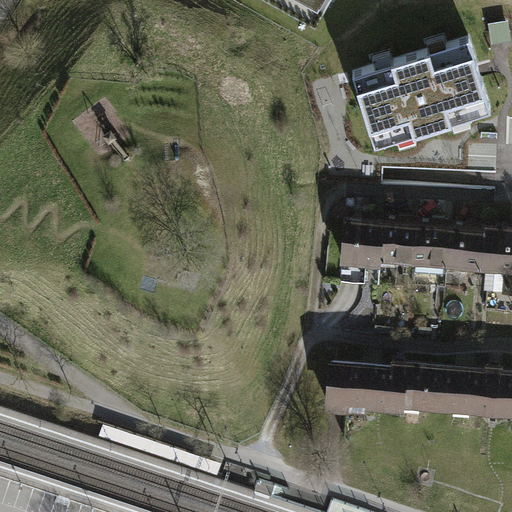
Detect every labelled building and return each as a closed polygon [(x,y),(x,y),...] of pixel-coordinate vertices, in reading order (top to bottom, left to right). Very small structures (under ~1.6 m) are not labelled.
[(333,0),(269,0),(319,27),(333,0)] [(377,143),(492,108),(469,35),(354,71),(377,143)] [(384,215),(383,222),(380,260),(398,262),(398,256),(415,257),(418,218),(384,215)] [(451,221),(418,218),(415,257),(417,257),(416,270),(444,272),(445,260),(448,260),(451,221)] [(383,222),(347,219),(342,278),(365,280),(366,259),(380,260),(383,222)] [(486,224),(451,221),(448,260),(482,263),(486,224)] [(511,226),(486,224),(482,263),(488,264),(486,284),(488,288),(511,289),(511,226)] [(437,403),(440,365),(393,361),(392,365),(332,360),(329,403),(349,405),(349,400),(403,404),(404,400),(437,403)] [(440,365),(437,403),(511,409),(511,371),(501,370),(501,365),(487,364),(487,369),(440,365)] [(370,511),(312,493),(308,505),(329,511),(370,511)]
